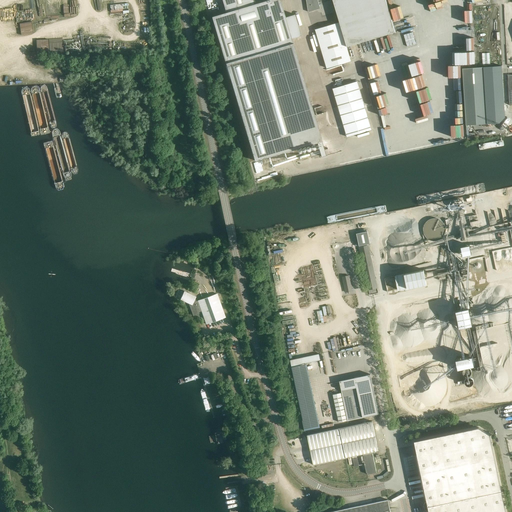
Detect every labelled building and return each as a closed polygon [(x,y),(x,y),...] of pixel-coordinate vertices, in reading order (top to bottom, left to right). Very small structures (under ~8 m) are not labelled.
[(254,0),(222,0),(226,12),(212,17),(255,160),(317,142),(321,157),(326,155),(292,38),(301,36),(295,14),(285,17),(279,0),(267,0),(255,4),(254,0)] [(306,0),(308,12),(309,12),(320,9),(318,2),(322,1),(321,0),(306,0)] [(351,61),(347,47),(395,32),(385,0),(333,0),(340,22),(315,30),(327,68),(351,61)] [(129,3),(110,4),(111,14),(129,14),(129,3)] [(476,24),(466,24),(467,38),(470,38),(470,42),(468,42),(468,47),(466,47),(466,50),(475,49),(475,37),(477,37),(476,24)] [(412,33),(404,35),(407,47),(416,44),(412,33)] [(37,48),(31,48),(31,58),(37,58),(36,51),(49,51),(49,39),(37,39),(37,48)] [(483,65),(491,65),(491,52),(483,53),(483,65)] [(417,76),(414,64),(399,68),(401,80),(417,76)] [(367,67),(370,79),(379,76),(375,65),(367,67)] [(505,117),(502,66),(463,69),(466,125),(499,123),(505,117)] [(377,80),(370,81),(372,93),(379,92),(377,80)] [(347,137),(371,130),(357,81),(333,89),(347,137)] [(444,227),(444,224),(443,222),(442,220),(441,218),(439,217),(437,216),(435,215),(432,215),(430,215),(428,216),(426,217),(424,218),(423,220),(421,222),(421,225),(421,227),(421,229),(421,231),(423,233),(424,235),(426,236),(428,237),(430,238),(432,238),(434,238),(437,238),(439,237),(440,235),(442,233),(443,231),(444,229),(444,227)] [(367,232),(357,234),(359,246),(370,244),(367,232)] [(470,245),(461,247),(462,256),(472,254),(470,245)] [(360,248),(368,289),(369,289),(369,288),(376,287),(377,287),(368,246),(368,247),(360,249),(360,248)] [(398,290),(427,284),(424,270),(395,276),(398,290)] [(449,278),(447,271),(438,273),(439,280),(449,278)] [(346,292),(352,291),(349,275),(342,277),(346,292)] [(184,291),(180,300),(188,304),(193,316),(199,314),(199,312),(202,311),(205,321),(205,322),(206,324),(225,317),(225,316),(217,294),(198,301),(196,301),(195,298),(196,297),(184,291)] [(455,311),(459,328),(473,325),(469,301),(460,303),(461,310),(455,311)] [(321,354),(291,359),(302,421),(304,420),(305,426),(308,426),(307,421),(310,420),(310,416),(315,415),(314,411),(317,411),(309,362),(322,360),(321,354)] [(473,356),(456,359),(458,368),(475,365),(473,356)] [(342,393),(333,395),(338,422),(379,414),(378,413),(378,409),(371,377),(371,375),(355,379),(357,387),(352,388),(342,390),(342,393)] [(224,432),(214,398),(206,401),(216,434),(224,432)] [(360,466),(358,456),(363,454),(367,474),(377,472),(372,452),(376,452),(378,452),(378,451),(372,421),(340,428),(346,458),(348,458),(349,465),(353,464),(351,457),(352,457),(354,467),(360,466)] [(427,511),(429,510),(429,511),(505,511),(490,435),(479,427),(414,441),(427,502),(425,502),(424,504),(425,509),(427,511)] [(313,465),(346,458),(340,428),(307,435),(313,465)] [(388,500),(330,511),(390,511),(391,511),(388,500)]
